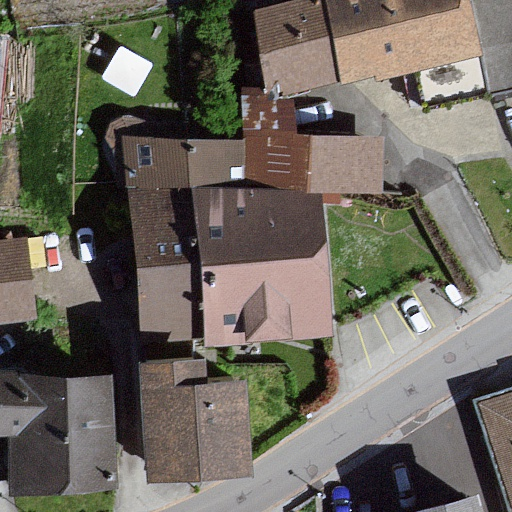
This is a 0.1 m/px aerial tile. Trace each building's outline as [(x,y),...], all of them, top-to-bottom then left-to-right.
[(293,0),(255,10),(268,94),(340,76),(341,79),(376,70),(377,75),(415,66),(478,50),(468,0),(293,0)] [(511,0),(468,0),(478,50),(415,66),(422,107),(511,87),(511,0)] [(293,134),(290,99),(242,99),(242,140),(243,190),(320,195),(354,194),(362,194),(379,195),(380,136),(293,134)] [(242,140),(127,141),(142,362),(202,358),(205,342),(330,331),(329,326),(328,308),(320,195),(243,190),(242,140)] [(25,236),(0,238),(0,322),(35,317),(25,236)] [(202,358),(142,362),(149,475),(245,469),(245,460),(240,381),(204,383),(202,358)] [(119,487),(117,369),(0,371),(0,430),(12,430),(13,489),(16,489),(114,487),(119,487)] [(511,401),(482,410),(511,502),(511,401)] [(497,511),(494,457),(426,461),(433,511),(497,511)]
